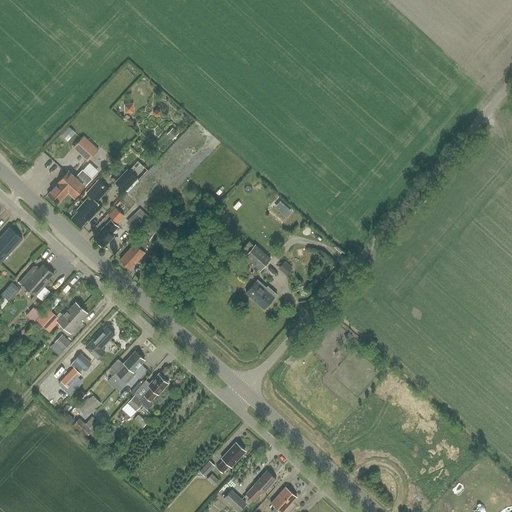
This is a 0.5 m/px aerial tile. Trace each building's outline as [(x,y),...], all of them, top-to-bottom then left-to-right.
[(124,102),(125,112),(135,111),(134,102),(124,102)] [(173,140),(178,134),(173,128),(167,134),(173,140)] [(87,162),(99,150),(84,136),(73,148),(87,162)] [(126,192),(139,179),(129,169),(116,183),(126,192)] [(57,185),(46,196),(57,205),(67,194),(73,199),(84,187),(67,172),(56,184),(57,185)] [(78,212),(71,219),(80,228),(87,220),(88,222),(101,208),(96,203),(108,189),(98,180),(86,194),(89,197),(76,211),(78,212)] [(120,202),(108,216),(118,225),(130,212),(129,211),(132,208),(124,201),(122,204),(120,202)] [(138,211),(134,215),(126,223),(137,232),(144,224),(148,220),(138,211)] [(111,235),(118,228),(110,220),(94,239),(104,248),(114,238),(111,235)] [(0,263),(0,264),(25,237),(13,225),(0,239),(0,263)] [(130,270),(146,252),(143,249),(147,246),(145,244),(152,235),(147,230),(139,238),(140,239),(120,261),(130,270)] [(152,244),(161,252),(167,246),(159,237),(152,244)] [(270,259),(254,245),(244,256),(260,270),(270,259)] [(231,264),(242,264),(242,256),(231,256),(231,264)] [(49,280),(54,274),(43,264),(38,270),(34,266),(20,282),(36,296),(50,281),(49,280)] [(9,301),(20,289),(11,282),(1,294),(2,295),(0,297),(0,307),(1,308),(8,300),(9,301)] [(263,310),(274,298),(256,282),(245,295),(263,310)] [(64,328),(81,308),(75,302),(68,311),(67,309),(56,321),(57,322),(64,328)] [(47,308),(37,319),(50,331),(57,322),(56,321),(62,315),(60,313),(57,316),(47,308)] [(81,308),(64,328),(71,334),(82,323),(80,322),(88,313),(81,308)] [(101,348),(113,334),(105,327),(100,332),(99,331),(85,347),(97,358),(104,351),(101,348)] [(71,343),(62,335),(54,343),(63,351),(71,343)] [(124,380),(143,358),(134,350),(123,363),(124,364),(117,373),(124,380)] [(85,370),(92,364),(81,353),(74,360),(85,370)] [(68,388),(80,374),(73,368),(60,381),(68,388)] [(150,388),(144,395),(151,401),(169,382),(159,373),(147,386),(150,388)] [(143,403),(134,395),(128,401),(137,409),(143,403)] [(85,416),(87,414),(97,408),(90,398),(81,405),(82,406),(79,408),(85,416)] [(147,424),(138,416),(134,420),(143,428),(147,424)] [(94,427),(92,430),(79,419),(73,426),(86,437),(91,442),(100,432),(94,427)] [(238,455),(243,449),(236,442),(231,448),(230,448),(221,458),(223,459),(216,467),(222,472),(229,464),(230,465),(239,455),(238,455)] [(205,476),(214,466),(207,460),(198,471),(205,476)] [(263,492),(276,478),(266,470),(245,493),(253,500),(261,491),(263,492)] [(213,484),(217,480),(210,474),(207,478),(213,484)] [(282,511),(296,497),(285,487),(270,503),(275,507),(271,511),(282,511)] [(238,511),(246,504),(231,490),(223,499),(237,511),(238,511)]
